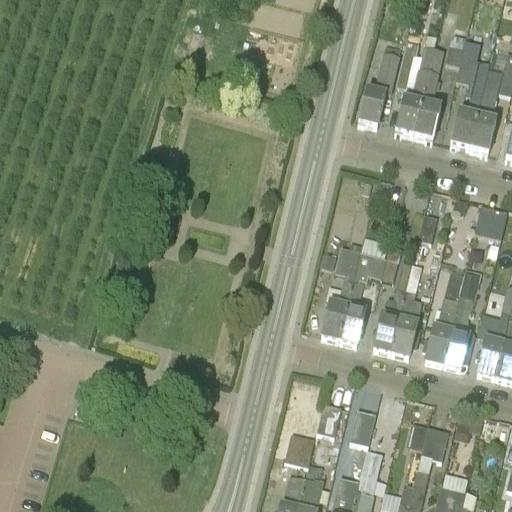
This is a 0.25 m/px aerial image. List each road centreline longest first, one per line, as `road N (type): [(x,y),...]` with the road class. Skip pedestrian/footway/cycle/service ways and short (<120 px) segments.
road 1 (residential): [(511,410),(267,350)]
road 2 (unclassified): [(250,423),(39,357)]
road 3 (secondary): [(267,350),(316,144)]
road 4 (residential): [(511,191),(316,144)]
road 5 (secondary): [(316,144),(351,0)]
road 6 (unclassified): [(0,494),(39,357)]
